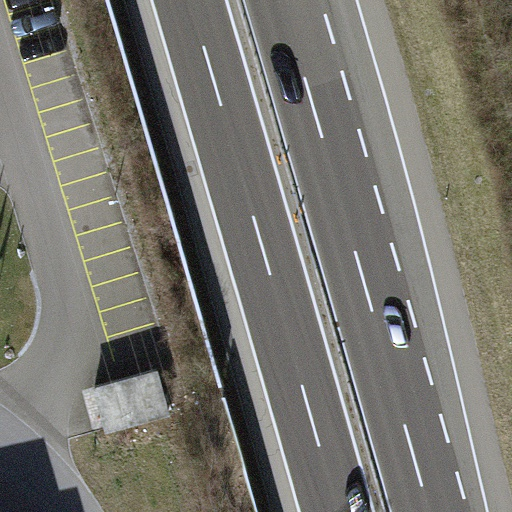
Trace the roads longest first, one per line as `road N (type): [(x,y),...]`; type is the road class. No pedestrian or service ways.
road 1 (motorway): [(186,0),(337,511)]
road 2 (motorway): [(432,511),(284,0)]
